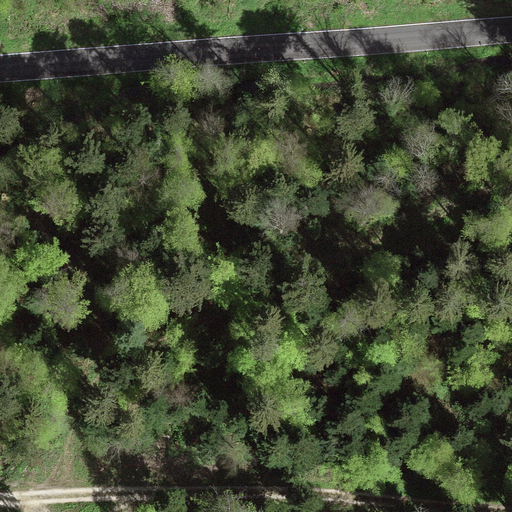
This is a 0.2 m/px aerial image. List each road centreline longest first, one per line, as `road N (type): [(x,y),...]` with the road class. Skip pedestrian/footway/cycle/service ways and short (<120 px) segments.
road 1 (tertiary): [(511,29),(0,69)]
road 2 (track): [(486,511),(261,492),(0,498)]
